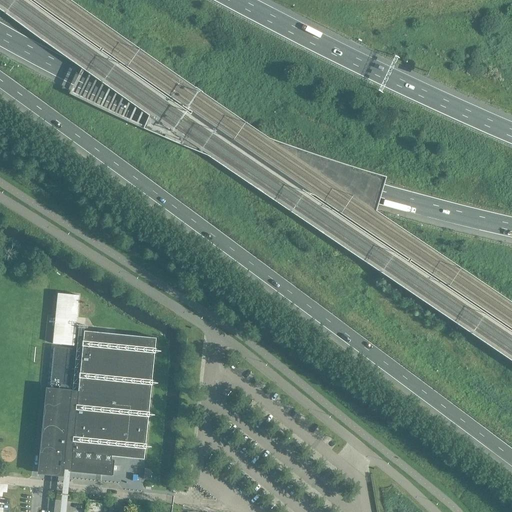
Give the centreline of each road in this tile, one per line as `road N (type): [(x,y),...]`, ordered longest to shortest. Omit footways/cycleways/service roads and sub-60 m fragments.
road 1 (motorway): [(0,82),(511,456)]
road 2 (motorway): [(0,34),(259,157),(511,228)]
road 3 (unclassified): [(355,445),(217,336),(0,197)]
road 4 (motorway): [(511,131),(368,69),(238,0)]
